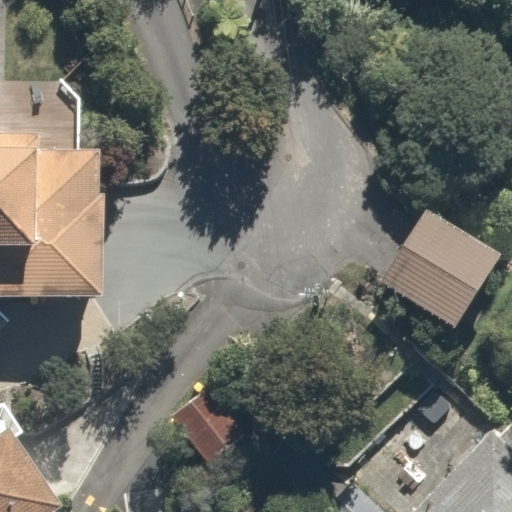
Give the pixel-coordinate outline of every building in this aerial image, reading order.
[(0,88),(0,307),(116,312),(122,152),(73,151),(76,92),(0,88)] [(511,280),(511,270),(433,216),(379,294),(463,352),(511,280)] [(0,405),(0,511),(72,511),(16,437),(24,431),(3,403),(0,405)] [(511,511),(511,410),(408,511),(511,511)] [(389,511),(346,468),(306,508),(309,511),(389,511)]
